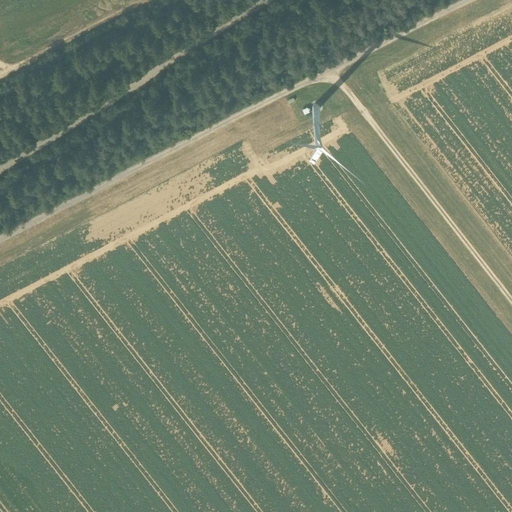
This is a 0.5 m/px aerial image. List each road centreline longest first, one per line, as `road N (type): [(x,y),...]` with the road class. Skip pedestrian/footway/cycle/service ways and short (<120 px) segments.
road 1 (track): [(464,0),(0,240)]
road 2 (track): [(0,173),(278,0)]
road 3 (track): [(511,301),(327,70)]
road 4 (track): [(156,0),(0,81)]
